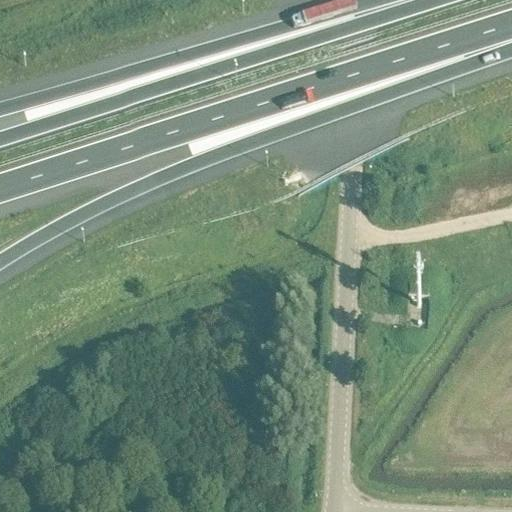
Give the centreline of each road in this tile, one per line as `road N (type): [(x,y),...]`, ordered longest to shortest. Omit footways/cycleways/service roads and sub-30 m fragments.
road 1 (motorway): [(0,261),(92,208),(367,102),(511,29)]
road 2 (motorway): [(0,187),(511,24)]
road 3 (unclassified): [(334,509),(363,0)]
road 4 (motorway): [(366,13),(0,138)]
road 5 (motorway): [(366,13),(253,36),(0,110)]
